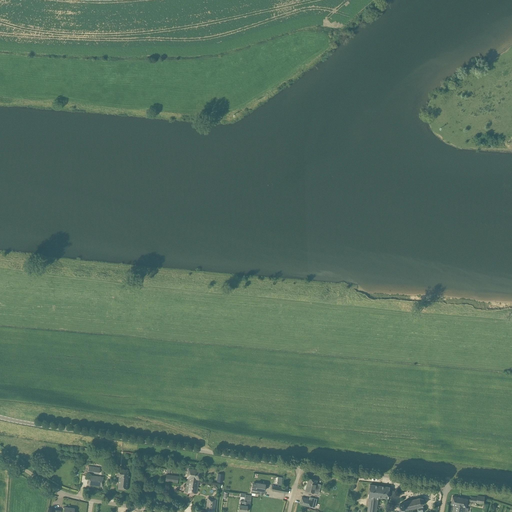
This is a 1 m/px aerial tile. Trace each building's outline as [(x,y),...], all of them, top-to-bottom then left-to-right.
[(187,477),(187,480),(199,481),(199,479),(201,470),(188,468),(187,477)] [(129,470),(117,469),(117,476),(119,476),(118,489),(127,490),(129,470)] [(100,476),(90,475),(88,484),(98,486),(100,476)] [(317,480),(308,478),(305,491),(314,493),(317,480)] [(197,493),(199,481),(187,480),(185,492),(197,493)] [(251,493),(259,494),(260,490),(256,490),(257,484),(252,483),(251,493)] [(260,490),(259,494),(263,495),(264,491),(265,484),(257,483),(257,484),(256,490),(260,490)] [(376,511),(379,497),(388,498),(390,487),(370,484),(368,498),(370,498),(368,509),(367,511),(376,511)] [(288,489),(272,486),(271,491),(287,494),(288,489)] [(246,494),(240,493),(240,497),(245,497),(245,500),(244,500),(244,501),(240,501),(240,505),(239,511),(246,511),(247,506),(247,500),(251,501),(251,496),(245,495),(246,494)] [(452,511),(465,511),(468,499),(453,496),(451,504),(454,505),(452,511)] [(471,502),(477,503),(484,504),(484,501),(485,497),(485,496),(478,496),(477,498),(471,497),(471,502)] [(214,511),(217,499),(207,497),(205,511),(212,511),(214,511)] [(312,500),(302,497),(300,504),(310,507),(312,500)] [(424,499),(420,498),(404,502),(404,503),(400,504),(401,509),(405,508),(405,510),(419,507),(419,508),(418,508),(419,511),(423,511),(425,511),(424,507),(423,507),(422,505),(425,503),(424,499)]
